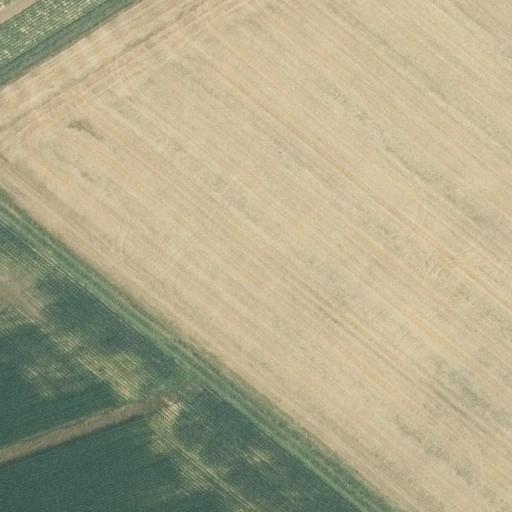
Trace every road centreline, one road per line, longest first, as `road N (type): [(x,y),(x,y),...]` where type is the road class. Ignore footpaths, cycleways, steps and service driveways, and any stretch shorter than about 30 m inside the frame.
road 1 (track): [(371,511),(0,215)]
road 2 (track): [(0,84),(131,0)]
